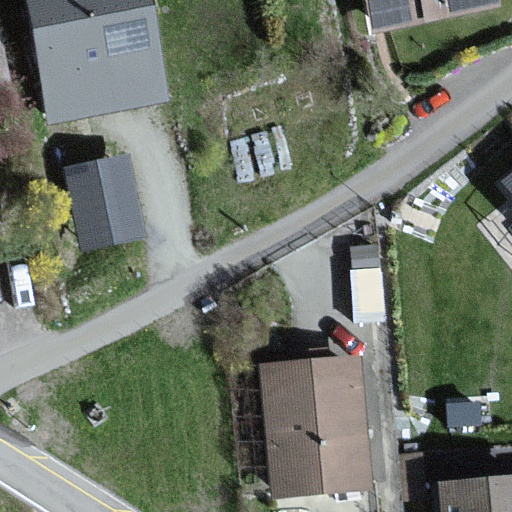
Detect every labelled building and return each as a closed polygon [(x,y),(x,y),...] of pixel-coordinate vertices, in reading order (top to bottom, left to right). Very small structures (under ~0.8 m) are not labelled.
[(142,0),(37,0),(60,111),(161,91),(142,0)] [(495,1),(495,0),(371,0),(377,25),(495,1)] [(121,153),(62,167),(81,247),(140,233),(121,153)] [(511,167),(494,182),(511,203),(511,167)] [(356,360),(265,369),(278,493),(368,484),(356,360)] [(511,511),(511,481),(445,487),(447,511),(511,511)]
